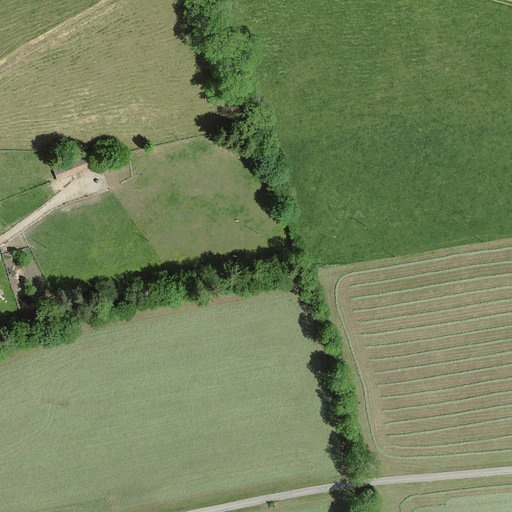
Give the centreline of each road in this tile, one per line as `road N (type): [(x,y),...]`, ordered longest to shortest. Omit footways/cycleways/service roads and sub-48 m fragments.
road 1 (residential): [(511,469),(376,479),(195,511)]
road 2 (track): [(0,70),(120,0)]
